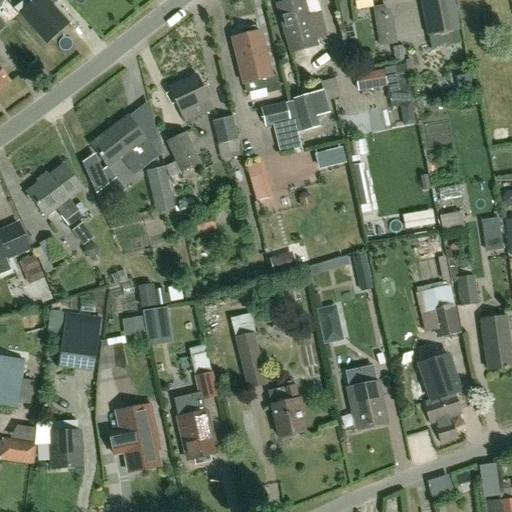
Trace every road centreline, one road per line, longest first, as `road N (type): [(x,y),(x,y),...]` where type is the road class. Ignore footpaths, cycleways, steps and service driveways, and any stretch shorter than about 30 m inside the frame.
road 1 (tertiary): [(0,139),(181,0)]
road 2 (unclassified): [(330,511),(511,438)]
